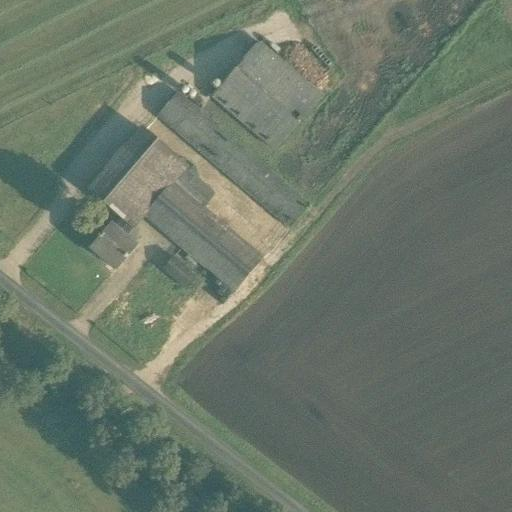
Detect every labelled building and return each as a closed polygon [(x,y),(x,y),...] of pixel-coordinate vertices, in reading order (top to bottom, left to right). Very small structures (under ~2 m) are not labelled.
[(208,98),(273,153),(323,96),(259,42),(208,98)] [(156,118),(288,231),(310,205),(177,93),(156,118)] [(101,176),(88,191),(121,220),(113,230),(110,227),(90,250),(115,271),(135,248),(125,240),(144,217),(235,293),(264,259),(203,208),(215,195),(206,187),(209,184),(197,173),(195,175),(139,128),(99,174),(101,176)] [(173,259),(162,271),(187,292),(197,279),(173,259)] [(316,408),(314,412),(356,445),(382,412),(282,332),(256,366),(298,399),(301,396),(316,408)]
